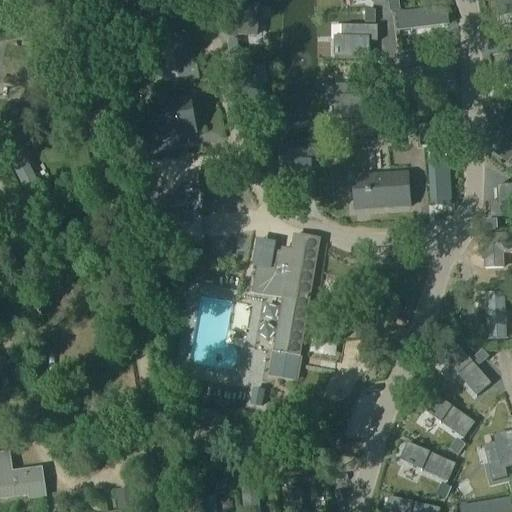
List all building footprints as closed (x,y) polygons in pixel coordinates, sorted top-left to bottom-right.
[(511,2),(491,6),(494,22),(492,22),(494,33),(511,29),(511,2)] [(256,8),(229,7),(227,38),(254,40),(256,8)] [(445,11),(397,18),(399,35),(447,29),(445,11)] [(335,53),(333,53),(333,59),(362,59),(362,43),(374,43),(374,28),(355,28),(355,30),(342,30),(342,43),(335,43),(335,53)] [(0,83),(0,86),(43,96),(51,59),(8,49),(0,83)] [(497,79),(498,88),(511,85),(511,59),(495,63),(498,79),(497,79)] [(177,91),(190,90),(187,63),(175,64),(177,91)] [(453,67),(404,73),(406,90),(455,84),(453,67)] [(251,68),(232,72),(241,119),(261,115),(251,68)] [(369,102),(369,89),(337,90),(337,101),(332,101),(332,118),(362,117),(361,102),(369,102)] [(144,106),(150,140),(196,132),(191,99),(185,100),(182,97),(178,96),(175,97),(171,99),(170,102),(144,106)] [(450,128),(421,130),(422,151),(451,149),(450,128)] [(511,128),(492,154),(511,170),(511,128)] [(21,152),(7,159),(26,194),(39,187),(21,152)] [(447,166),(430,167),(433,209),(449,208),(447,166)] [(407,176),(352,178),(354,212),(409,210),(407,176)] [(505,182),(487,183),(490,228),(508,227),(505,182)] [(281,302),(272,355),(268,380),(298,384),(302,360),(300,360),(321,240),(293,235),(290,251),(281,250),(280,253),(256,250),(252,268),(256,268),(252,296),(281,302)] [(511,235),(482,237),(483,270),(502,270),(501,256),(511,255),(511,235)] [(504,296),(486,297),(486,302),(487,312),(488,343),(506,342),(504,296)] [(457,349),(445,360),(449,364),(447,365),(450,369),(452,368),(459,376),(458,377),(477,398),(490,386),(457,349)] [(434,397),(424,410),(429,414),(428,415),(431,418),(432,416),(441,423),(440,424),(463,441),(474,426),(434,397)] [(498,449),(485,452),(488,465),(487,465),(491,484),(505,480),(502,469),(511,466),(511,441),(511,436),(505,438),(505,440),(496,442),(498,449)] [(275,439),(242,443),(244,462),(277,459),(275,439)] [(409,447),(403,462),(408,465),(407,466),(412,468),(412,466),(422,471),(421,472),(448,484),(455,467),(409,447)] [(0,502),(27,499),(28,503),(43,501),(39,473),(10,477),(7,457),(0,457),(0,502)] [(396,459),(377,467),(385,487),(405,479),(396,459)] [(258,511),(256,489),(241,491),(243,511),(258,511)] [(301,511),(301,491),(282,492),(282,511),(301,511)] [(132,511),(130,494),(116,496),(117,511),(132,511)] [(215,511),(215,500),(199,502),(200,511),(215,511)] [(391,500),(388,511),(439,511),(391,500)] [(510,511),(509,501),(460,509),(460,511),(510,511)]
